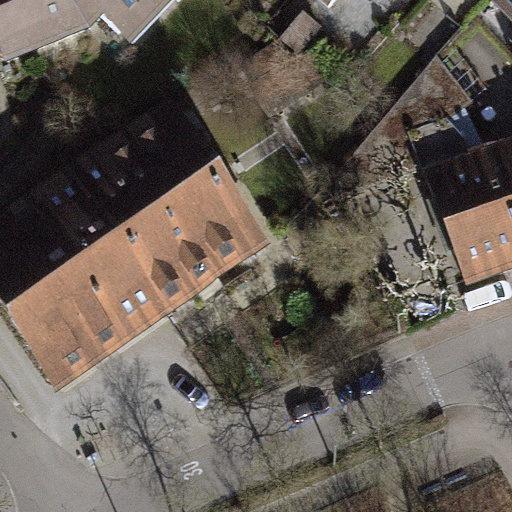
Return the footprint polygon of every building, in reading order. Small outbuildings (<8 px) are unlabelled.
[(157,0),(0,0),(0,40),(9,61),(86,33),(102,16),(123,35),(157,0)] [(295,0),(323,25),(345,0),(386,0),(393,5),(396,0),(295,0)] [(511,0),(494,0),(511,18),(511,0)] [(321,30),(304,14),(282,37),(299,53),(321,30)] [(243,63),(256,84),(293,60),(280,40),(243,63)] [(256,84),(251,87),(272,119),(329,82),(308,50),(293,60),(256,84)] [(511,138),(466,156),(463,146),(448,126),(475,106),(438,58),(388,118),(412,138),(425,173),(467,285),(511,268),(511,138)] [(412,138),(388,118),(338,178),(337,204),(425,173),(412,138)] [(257,250),(172,123),(0,238),(0,302),(55,385),(257,250)]
